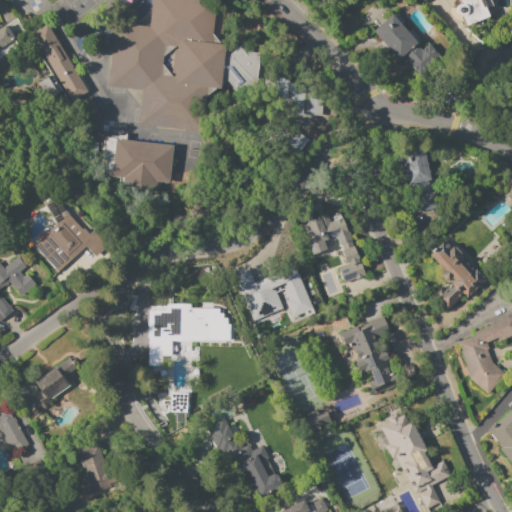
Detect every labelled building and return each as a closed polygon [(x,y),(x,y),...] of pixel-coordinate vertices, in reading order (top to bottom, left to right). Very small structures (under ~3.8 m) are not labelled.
[(114,22),(148,26),(150,0),(210,0),(206,42),(224,45),(219,89),(206,87),(200,134),(137,126),(142,91),(106,87),(114,22)] [(458,5),(456,0),(488,0),(488,1),(487,3),(486,5),(485,6),(489,15),(463,24),(460,16),(458,15),(456,14),(455,12),(455,10),(455,8),(457,6),(458,5)] [(372,31),(389,14),(416,43),(415,44),(421,50),(427,44),(438,56),(415,77),(372,31)] [(0,23),(3,22),(5,25),(16,19),(24,33),(6,44),(10,51),(0,57),(0,23)] [(29,32),(44,23),(84,90),(69,99),(29,32)] [(36,83),(51,74),(60,91),(46,99),(36,83)] [(305,84),(274,78),(270,99),(289,103),(287,112),(299,114),(305,84)] [(89,97),(98,111),(85,118),(77,103),(89,97)] [(104,175),(105,159),(101,159),(101,151),(100,150),(100,145),(102,145),(103,137),(174,145),(170,182),(104,175)] [(425,148),(431,180),(427,180),(429,193),(435,192),(438,208),(417,212),(412,183),(407,184),(402,152),(425,148)] [(301,231),(307,229),(305,222),(325,214),(328,223),(342,217),(353,244),(339,250),(334,238),(322,242),(325,250),(311,255),(301,231)] [(32,246),(62,218),(86,243),(55,271),(32,246)] [(432,290),(443,280),(441,279),(439,275),(441,270),(427,254),(444,239),(452,248),(454,246),(461,254),(459,255),(473,270),(474,269),(484,280),(462,300),(459,296),(445,309),(436,298),(437,296),(432,290)] [(336,268),(344,264),(339,251),(352,246),(363,276),(342,284),(336,268)] [(0,265),(1,267),(15,256),(23,266),(17,271),(21,276),(26,272),(36,286),(22,298),(6,278),(0,282),(0,300),(7,309),(0,314),(0,265)] [(230,275),(245,269),(251,283),(293,265),(312,310),(295,317),(282,289),(274,292),(281,309),(251,322),(230,275)] [(146,340),(147,311),(167,312),(168,287),(181,288),(181,304),(190,304),(190,313),(212,313),(211,343),(146,340)] [(469,379),(459,351),(460,351),(457,342),(473,336),(471,332),(487,326),(485,321),(511,311),(511,335),(497,342),(495,338),(485,343),(487,348),(485,349),(491,363),(503,374),(487,394),(469,379)] [(338,333),(382,316),(389,334),(372,340),(376,351),(383,349),(387,359),(384,360),(392,380),(367,390),(365,383),(371,381),(367,370),(358,374),(353,362),(356,361),(350,344),(343,347),(338,333)] [(33,382),(62,362),(75,381),(48,400),(51,405),(39,413),(28,398),(38,391),(33,382)] [(308,431),(328,421),(321,405),(301,415),(308,431)] [(511,465),(498,448),(500,446),(486,430),(511,408),(511,465)] [(410,421),(425,451),(422,452),(429,466),(441,460),(449,476),(430,485),(439,502),(432,506),(432,504),(424,508),(416,492),(414,493),(411,487),(409,488),(407,482),(408,481),(404,475),(403,475),(379,426),(388,422),(386,417),(395,413),(397,417),(403,414),(408,423),(410,421)] [(222,418),(230,434),(232,432),(240,447),(247,444),(251,451),(260,445),(267,458),(265,459),(267,463),(268,462),(272,468),(263,473),(266,477),(275,472),(281,485),(259,497),(247,475),(233,482),(204,427),(222,418)] [(76,452),(97,445),(105,469),(113,467),(117,481),(108,483),(109,487),(84,495),(83,490),(76,493),(73,485),(80,483),(79,477),(84,476),(76,452)] [(320,511),(325,510),(318,498),(308,503),(313,511),(320,511)] [(278,511),(302,500),(306,509),(311,506),(314,511),(278,511)] [(371,511),(399,511),(394,501),(371,511)]
